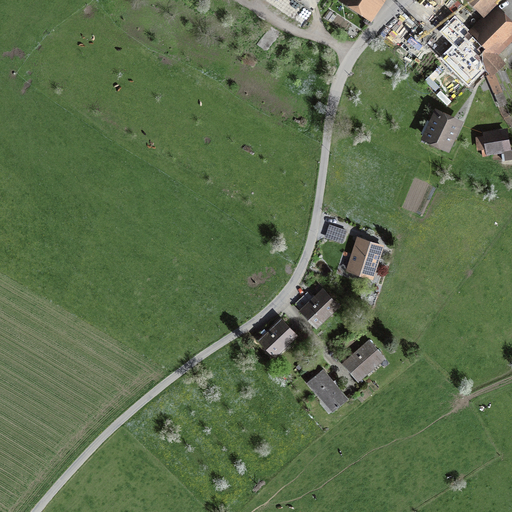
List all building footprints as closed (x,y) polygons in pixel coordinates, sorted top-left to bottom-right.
[(338,0),(339,0),(372,22),(386,0),(338,0)] [(501,54),(511,44),(511,18),(499,5),(484,18),(473,29),(456,10),(433,31),(448,47),(440,54),(472,88),(488,73),(492,76),(508,61),(501,54)] [(460,120),(431,108),(418,140),(447,151),(460,120)] [(505,132),(479,136),(482,156),(508,152),(505,132)] [(354,230),(336,224),(333,237),(350,242),(354,230)] [(391,244),(363,236),(353,271),(381,279),(391,244)] [(329,286),(306,307),(324,327),(347,306),(329,286)] [(288,315),(263,337),(280,356),(305,334),(288,315)] [(377,338),(349,361),(365,381),(393,358),(377,338)] [(354,396),(331,367),(314,380),(337,409),(354,396)]
